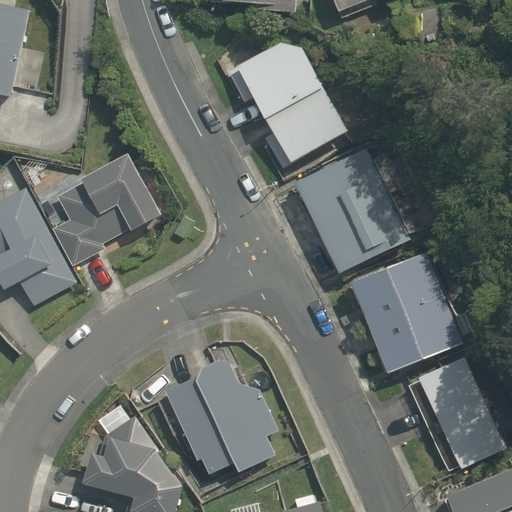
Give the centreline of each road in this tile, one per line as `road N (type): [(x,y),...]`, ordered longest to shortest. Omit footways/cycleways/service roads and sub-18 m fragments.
road 1 (residential): [(270,259),(151,315),(74,369),(23,443),(9,511)]
road 2 (residential): [(142,0),(201,135),(270,259)]
road 3 (residential): [(270,259),(394,511)]
